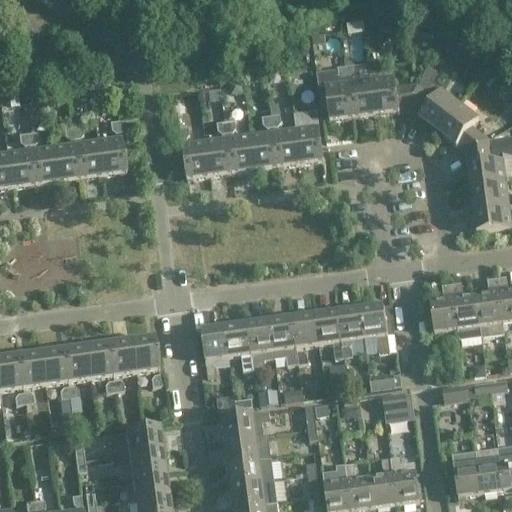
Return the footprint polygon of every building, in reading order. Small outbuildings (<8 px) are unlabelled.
[(349,60),(345,61),(346,69),(348,81),(353,80),(356,76),(355,69),(355,68),(354,68),(353,64),(349,60)] [(353,80),(348,81),(348,86),(353,122),(376,119),(371,83),(369,67),(355,69),(356,76),(353,80)] [(342,82),(348,81),(346,69),(337,71),(338,79),(342,82)] [(337,73),(317,76),(318,85),(323,122),(329,121),(330,125),(353,122),(348,86),(348,81),(342,82),(338,79),(337,73)] [(417,88),(396,91),(394,80),(371,83),(376,119),(410,114),(417,88)] [(434,101),(426,95),(417,88),(410,114),(438,135),(460,107),(441,92),(434,101)] [(222,96),(223,108),(241,106),(240,94),(222,96)] [(489,143),(472,130),(478,121),(460,107),(438,135),(466,156),(489,143)] [(309,122),(313,125),(318,124),(317,113),(308,114),(309,122)] [(280,118),(271,119),(273,131),(278,130),(281,126),(280,118)] [(267,132),(273,131),(271,119),(262,120),(263,129),(267,132)] [(234,124),(226,126),(227,137),(233,136),(235,133),(234,124)] [(118,125),(110,126),(111,134),(115,137),(120,137),(118,125)] [(222,138),(227,137),(226,126),(217,127),(218,135),(222,138)] [(73,131),(74,143),(79,142),(82,138),(81,130),(73,131)] [(301,168),(324,165),(319,130),(296,133),(301,168)] [(74,143),(73,131),(64,132),(65,140),(69,143),(74,143)] [(190,139),(189,131),(180,132),(181,144),(187,143),(190,139)] [(278,171),(301,168),(296,133),(273,136),(278,171)] [(27,137),(28,149),(34,148),(36,144),(35,136),(27,137)] [(255,175),(278,171),(273,136),(251,139),(255,175)] [(28,149),(27,137),(18,138),(19,147),(23,150),(28,149)] [(228,142),(233,178),(255,175),(251,139),(228,142)] [(125,177),(121,141),(98,144),(103,180),(125,177)] [(205,145),(210,181),(233,178),(228,142),(205,145)] [(506,186),(503,163),(492,164),(489,143),(466,156),(470,191),(506,186)] [(98,144),(75,147),(80,183),(103,180),(98,144)] [(182,148),(187,184),(210,181),(205,145),(182,148)] [(75,147),(52,150),(57,186),(80,183),(75,147)] [(52,150),(29,153),(34,189),(57,186),(52,150)] [(34,189),(29,153),(6,156),(11,192),(34,189)] [(6,156),(0,157),(0,193),(11,192),(6,156)] [(509,209),(506,186),(470,191),(473,214),(509,209)] [(476,237),(511,231),(509,209),(473,214),(476,237)] [(511,295),(508,296),(506,281),(497,283),(503,328),(511,327),(511,295)] [(487,284),(489,299),(477,301),(481,331),(482,342),(505,339),(503,328),(497,283),(487,284)] [(461,287),(452,289),(458,334),(460,344),(482,341),(481,331),(477,301),(463,302),(461,287)] [(430,307),(434,338),(458,334),(452,289),(442,290),(444,305),(430,307)] [(383,309),(360,312),(364,343),(378,341),(381,358),(390,356),(396,356),(394,339),(388,340),(383,309)] [(337,316),(342,346),(364,343),(360,312),(337,316)] [(337,316),(315,319),(319,349),(332,347),(334,364),(344,363),(342,351),(342,346),(337,316)] [(292,322),(296,352),(319,349),(315,319),(292,322)] [(298,368),(297,357),(296,352),(292,322),(270,325),(275,363),(286,361),(287,370),(298,368)] [(270,325),(247,328),(253,375),(264,373),(263,364),(275,363),(270,325)] [(253,375),(247,328),(225,331),(229,362),(240,360),(243,376),(253,375)] [(225,331),(201,334),(206,365),(229,362),(225,331)] [(158,374),(154,341),(131,344),(136,377),(158,374)] [(108,347),(113,380),(136,377),(131,344),(108,347)] [(90,383),(113,380),(108,347),(86,350),(90,383)] [(67,386),(90,383),(86,350),(63,353),(67,386)] [(344,363),(353,361),(351,353),(348,350),(342,351),(344,363)] [(45,389),(67,386),(63,353),(40,356),(45,389)] [(22,392),(45,389),(40,356),(17,359),(22,392)] [(297,357),(298,368),(307,367),(306,359),(302,356),(297,357)] [(0,361),(0,395),(22,392),(17,359),(0,361)] [(212,369),(206,370),(208,381),(217,380),(216,371),(212,369)] [(354,376),(346,377),(348,387),(356,386),(354,376)] [(152,391),(160,390),(159,378),(154,379),(151,383),(152,391)] [(371,396),(394,393),(393,380),(369,383),(371,396)] [(346,382),(331,384),(334,400),(348,398),(346,382)] [(119,383),(113,384),(115,396),(124,395),(123,386),(119,383)] [(106,397),(115,396),(113,384),(108,385),(105,389),(106,397)] [(507,396),(505,384),(490,386),(491,398),(491,399),(507,396)] [(473,388),(474,401),(491,399),(491,398),(490,386),(473,388)] [(61,403),(69,402),(68,390),(62,391),(60,395),(61,403)] [(73,390),(68,390),(69,402),(78,401),(77,393),(73,390)] [(466,391),(443,394),(445,407),(468,404),(466,391)] [(28,396),(22,397),(24,408),(33,407),(32,399),(28,396)] [(15,409),(24,408),(22,397),(17,397),(14,401),(15,409)] [(384,416),(408,412),(406,399),(383,402),(384,416)] [(234,400),(222,401),(224,415),(236,414),(235,405),(234,400)] [(252,403),(235,405),(236,414),(253,412),(252,403)] [(308,434),(316,433),(313,410),(304,411),(308,434)] [(327,410),(315,412),(317,423),(329,421),(327,410)] [(360,411),(350,413),(351,418),(356,422),(361,421),(360,411)] [(256,441),(264,440),(262,428),(270,427),(269,415),(222,422),(225,446),(256,441)] [(162,453),(159,430),(125,435),(129,458),(162,453)] [(316,433),(308,434),(309,446),(318,445),(316,433)] [(256,441),(225,446),(228,468),(259,464),(271,462),(268,439),(264,440),(256,441)] [(504,496),(511,494),(511,451),(498,453),(504,496)] [(74,465),(82,464),(81,453),(73,454),(74,465)] [(132,481),(165,476),(162,453),(129,458),(132,481)] [(475,456),(481,499),(504,496),(498,453),(475,456)] [(458,502),(481,499),(475,456),(452,459),(458,502)] [(271,462),(259,464),(228,468),(232,490),(274,485),(271,462)] [(420,507),(415,467),(400,469),(399,462),(390,463),(392,476),(393,479),(397,510),(420,507)] [(392,476),(390,463),(381,464),(383,474),(387,476),(392,476)] [(82,464),(74,465),(76,477),(84,476),(82,464)] [(308,481),(316,479),(315,468),(306,469),(308,481)] [(351,511),(373,511),(370,483),(356,484),(354,469),(346,470),(351,511)] [(324,489),(327,511),(351,511),(346,470),(336,471),(337,476),(323,478),(324,489)] [(135,504),(168,499),(165,476),(132,481),(135,504)] [(316,479),(308,481),(309,492),(318,491),(316,479)] [(373,511),(382,511),(397,510),(393,479),(370,483),(373,511)] [(234,511),(247,511),(277,508),(274,485),(232,490),(234,511)] [(87,510),(95,509),(93,498),(85,499),(87,510)] [(135,511),(169,511),(168,499),(135,504),(135,511)] [(72,509),(76,511),(82,511),(80,500),(71,501),(72,509)]
